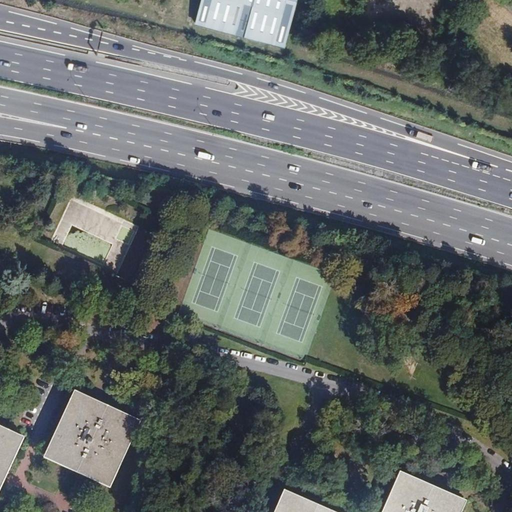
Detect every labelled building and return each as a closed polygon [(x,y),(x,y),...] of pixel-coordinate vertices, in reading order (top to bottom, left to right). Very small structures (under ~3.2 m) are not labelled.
[(202,0),(195,30),(284,53),(297,0),(202,0)] [(60,221),(68,201),(61,198),(53,219),(60,221)] [(78,469),(108,483),(134,425),(76,398),(50,456),(78,469)] [(0,477),(4,468),(18,440),(0,431),(0,477)] [(402,478),(387,511),(456,511),(460,503),(402,478)] [(320,511),(287,497),(280,511),(320,511)]
